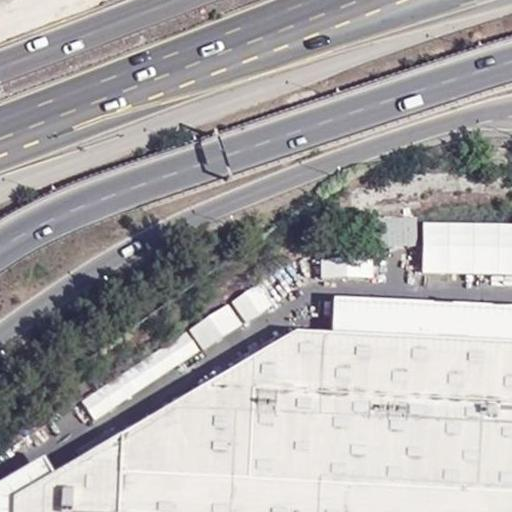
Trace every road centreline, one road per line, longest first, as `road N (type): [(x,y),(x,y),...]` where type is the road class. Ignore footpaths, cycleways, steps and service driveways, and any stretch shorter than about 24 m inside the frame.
road 1 (primary): [(511,61),(125,190),(0,260)]
road 2 (primary): [(0,336),(76,282),(194,217),(474,117)]
road 3 (motorway): [(0,163),(426,0)]
road 4 (motorway): [(0,119),(310,0)]
road 5 (motorway): [(0,171),(292,68)]
road 6 (motorway): [(292,68),(511,3)]
road 7 (unclassified): [(292,68),(481,0)]
road 8 (motorway): [(162,0),(0,63)]
